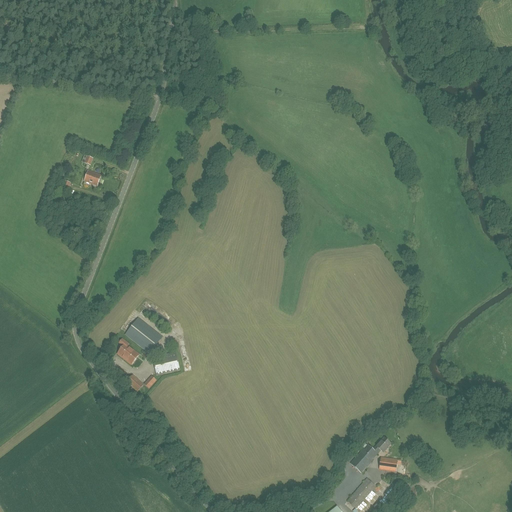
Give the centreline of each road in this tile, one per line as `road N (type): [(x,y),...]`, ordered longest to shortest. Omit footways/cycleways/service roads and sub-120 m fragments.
road 1 (tertiary): [(213,511),(119,401),(74,328),(159,97),(174,0)]
road 2 (track): [(172,32),(366,26)]
